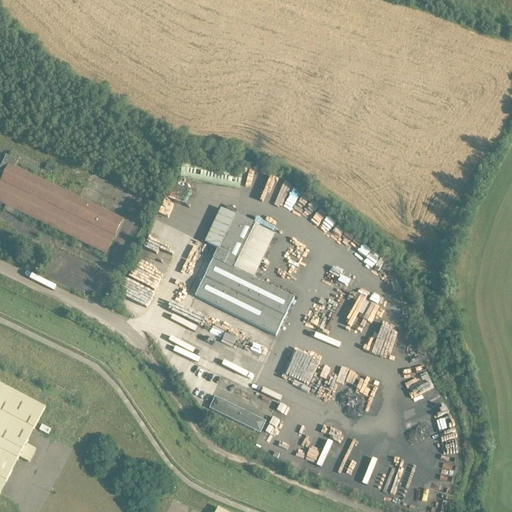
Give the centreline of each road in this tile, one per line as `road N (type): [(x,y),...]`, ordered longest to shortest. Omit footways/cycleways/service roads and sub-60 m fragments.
road 1 (track): [(377,511),(223,450),(142,349)]
road 2 (unclassified): [(142,349),(103,316),(0,266)]
